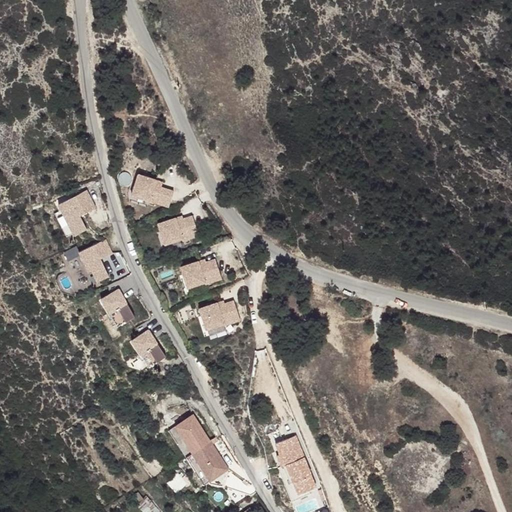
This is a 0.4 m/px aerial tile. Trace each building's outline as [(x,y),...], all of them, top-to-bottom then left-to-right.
[(138,174),(131,195),(169,207),(174,191),(161,187),(155,185),(156,180),(138,174)] [(95,208),(86,190),(75,196),(84,213),(95,208)] [(84,213),(75,196),(71,198),(80,215),(84,213)] [(80,215),(71,198),(58,204),(74,235),(87,229),(80,215)] [(158,223),(165,244),(183,238),(183,241),(199,235),(192,215),(183,218),(183,221),(177,222),(176,218),(158,223)] [(109,276),(101,260),(100,258),(105,255),(106,258),(113,254),(107,240),(80,254),(89,274),(93,272),(97,282),(109,276)] [(180,267),(187,288),(205,282),(205,284),(221,279),(215,259),(205,262),(206,264),(200,266),(198,261),(180,267)] [(117,327),(135,317),(119,289),(101,299),(117,327)] [(199,308),(206,329),(224,323),(224,325),(240,320),(234,300),(224,303),(225,305),(219,307),(217,302),(199,308)] [(166,356),(148,329),(132,340),(149,367),(166,356)] [(169,430),(186,457),(210,442),(193,414),(169,430)] [(321,488),(300,437),(280,445),(284,456),(281,457),(286,468),(288,467),(291,466),(298,483),(303,495),(321,488)] [(210,442),(186,457),(204,484),(228,468),(210,442)] [(298,483),(291,466),(288,467),(295,485),(298,483)] [(178,473),(168,483),(177,493),(187,483),(178,473)]
